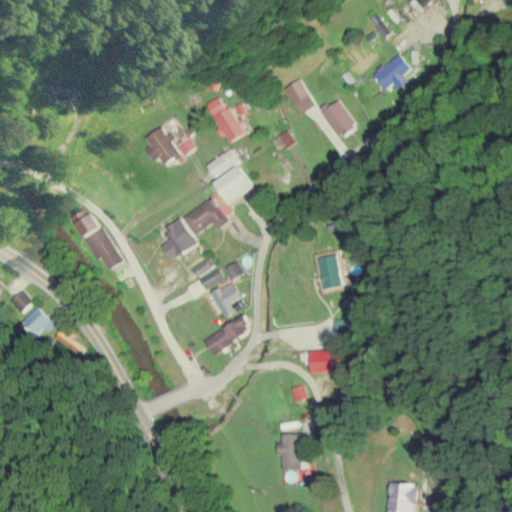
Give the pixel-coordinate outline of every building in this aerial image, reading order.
[(402,89),(412,84),(406,73),(413,70),(405,56),(378,70),(389,90),(399,85),(402,89)] [(76,100),(78,84),(44,80),(42,97),(76,100)] [(307,117),(320,107),(301,80),(287,90),(307,117)] [(362,127),(342,101),(325,114),(345,140),(362,127)] [(164,128),(149,140),(171,168),(186,155),(164,128)] [(242,164),(234,152),(212,165),(220,178),(242,164)] [(285,192),(303,180),(287,157),(270,170),(285,192)] [(218,186),(234,208),(261,190),(245,167),(218,186)] [(217,224),(221,230),(232,222),(215,198),(187,219),(200,237),(217,224)] [(81,228),(108,267),(122,257),(95,218),(81,228)] [(160,233),(174,261),(201,247),(188,220),(160,233)] [(201,278),(214,266),(205,256),(192,268),(201,278)] [(342,256),(323,256),(323,290),(342,290),(342,256)] [(211,293),(213,292),(228,319),(239,313),(234,305),(242,300),(224,268),(203,280),(211,293)] [(258,334),(250,319),(209,339),(217,355),(258,334)] [(353,320),(336,320),(336,333),(353,333),(353,320)] [(337,373),(337,362),(348,362),(348,352),(313,352),(313,373),(337,373)] [(284,469),(302,469),(301,436),(284,436),(284,469)] [(419,511),(420,485),(396,484),(394,511),(419,511)]
